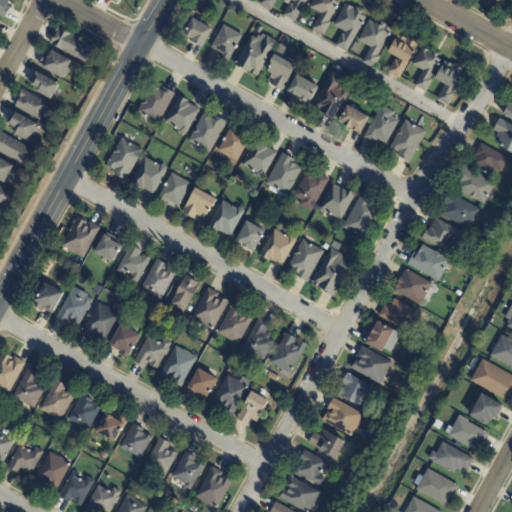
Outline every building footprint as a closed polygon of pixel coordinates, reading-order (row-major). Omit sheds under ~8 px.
[(6,18),(0,14),(0,0),(8,0),(7,4),(10,6),(9,7),(11,8),(6,18)] [(276,0),(270,11),(259,5),(261,0),(276,0)] [(307,0),(294,22),(283,16),(291,1),(289,0),(307,0)] [(335,0),(339,2),(329,21),(331,22),(324,35),(312,29),(320,14),(309,8),(313,0),(335,0)] [(359,10),(363,12),(360,16),(365,18),(346,53),(335,46),(342,34),(344,35),(345,33),(334,26),(346,4),(355,9),(356,8),(359,10)] [(203,26),(211,30),(200,49),(190,43),(192,40),(183,35),(191,19),(203,26)] [(384,23),(386,25),(385,26),(392,30),(377,55),(380,57),(373,70),(362,63),(371,48),(358,41),(369,21),(374,24),(375,23),(379,25),(381,22),(384,23)] [(236,33),(243,37),(237,46),(238,47),(236,50),(235,49),(228,62),(220,58),(222,55),(210,48),(223,25),(236,33)] [(57,28),(94,48),(85,65),(48,45),(54,35),(52,34),(56,27),(57,28)] [(276,42),(257,77),(236,65),(252,36),(257,39),(259,36),(261,37),(263,34),(276,42)] [(409,40),(419,45),(399,79),(387,73),(396,58),(387,53),(398,34),(408,40),(408,39),(409,40)] [(285,48),(283,54),(276,51),(279,45),(285,48)] [(436,53),(438,54),(436,59),(440,60),(430,79),(432,80),(426,92),(414,86),(422,71),(412,66),(421,48),(429,52),(429,53),(432,54),(433,52),(436,53)] [(70,66),(67,71),(70,73),(66,80),(63,78),(62,79),(42,68),(43,67),(39,65),(47,52),(50,54),(52,52),(71,63),(70,66)] [(286,63),(295,68),(282,92),(272,86),(274,81),(270,78),(272,76),(265,72),(274,56),(286,63)] [(457,66),(465,71),(453,93),(455,94),(448,107),(436,100),(444,86),(433,79),(443,60),(455,67),(456,65),(457,66)] [(57,89),(51,100),(35,91),(36,88),(30,85),(31,84),(29,84),(36,72),(59,85),(57,89)] [(333,120),(313,109),(333,74),(342,79),(340,83),(347,87),(345,90),(349,92),(349,93),(334,121),(333,120)] [(307,82),(318,89),(309,104),(310,105),(309,108),(296,101),(298,98),(287,92),(296,76),(307,82)] [(160,90),(161,91),(163,88),(175,94),(158,125),(137,113),(141,105),(144,98),(145,99),(152,86),(160,90)] [(45,109),(40,120),(14,106),(18,97),(21,90),(48,104),(45,109)] [(190,105),(199,111),(184,137),(177,133),(179,131),(164,122),(178,97),(187,101),(186,103),(190,105)] [(511,121),(501,115),(507,105),(510,106),(511,102),(511,121)] [(393,114),(391,118),(398,122),(386,145),(377,140),(374,145),(363,139),(381,106),(394,112),(393,114)] [(350,108),(368,119),(359,135),(337,123),(346,107),(350,108)] [(216,117),(226,123),(209,153),(188,141),(192,134),(191,133),(195,127),(203,114),(211,119),(213,116),(216,117)] [(35,125),(36,126),(35,128),(42,132),(39,138),(32,134),(27,143),(13,135),(14,134),(12,134),(15,129),(9,126),(15,115),(35,125)] [(511,152),(511,154),(504,150),(504,149),(493,142),(498,133),(494,131),(500,119),(511,126),(511,152)] [(409,123),(426,133),(409,163),(397,157),(399,153),(390,148),(397,136),(396,135),(399,128),(401,129),(405,121),(409,123)] [(240,135),(249,140),(237,163),(218,152),(232,126),(239,130),(238,134),(240,135)] [(0,133),(34,151),(25,168),(0,154),(0,133)] [(123,140),(142,150),(125,181),(113,175),(115,171),(106,166),(121,139),(123,140)] [(267,149),(276,154),(262,181),(254,177),(256,174),(241,166),(256,139),(264,144),(263,147),(267,149)] [(497,171),(493,169),(489,176),(470,165),(476,156),(474,155),(480,144),(508,159),(501,173),(497,171)] [(284,155),(294,161),(293,163),(302,169),(294,182),(295,183),(292,189),(291,188),(284,200),(268,191),(269,188),(265,185),(282,154),(284,155)] [(157,165),(160,167),(161,166),(163,165),(167,167),(167,169),(153,195),(144,189),(143,190),(141,189),(140,190),(130,185),(146,159),(157,165)] [(11,170),(8,174),(12,176),(7,184),(4,183),(3,184),(0,182),(0,160),(12,167),(11,170)] [(490,193),(483,205),(452,188),(464,167),(495,184),(490,193)] [(172,174),(190,184),(178,207),(166,201),(164,204),(156,200),(171,174),(172,174)] [(320,175),(329,180),(311,212),(298,205),(301,200),(293,196),(306,174),(314,179),(317,174),(320,175)] [(335,186),(345,192),(346,191),(355,196),(341,222),(325,213),(323,216),(318,213),(332,185),(335,186)] [(0,187),(11,194),(2,210),(0,208),(0,187)] [(208,197),(216,201),(207,217),(203,215),(202,218),(198,216),(196,220),(184,214),(196,190),(208,197)] [(473,223),(468,221),(464,228),(441,215),(446,206),(442,204),(448,193),(480,210),(473,223)] [(361,199),(380,209),(372,225),(372,226),(369,233),(368,232),(363,240),(342,228),(359,197),(361,199)] [(234,208),(236,209),(237,208),(239,208),(243,211),(243,212),(229,237),(217,231),(216,233),(207,228),(221,201),(234,208)] [(91,224),(99,229),(82,259),(61,247),(77,218),(87,224),(88,223),(91,224)] [(430,227),(431,227),(435,219),(462,233),(459,239),(457,237),(448,254),(421,239),(427,229),(428,230),(430,227)] [(256,229),(263,233),(252,254),(240,247),(241,246),(234,242),(245,223),(256,229)] [(279,233),(288,238),(289,237),(291,237),(295,239),(296,241),(282,267),(270,261),(268,263),(259,258),(274,230),(279,233)] [(106,237),(111,239),(109,241),(120,247),(112,263),(94,253),(103,235),(106,237)] [(304,241),(324,252),(307,284),(295,277),(297,274),(287,269),(295,256),(294,256),(298,249),(303,241),(304,241)] [(132,247),(141,252),(138,257),(140,258),(141,256),(142,257),(143,256),(150,259),(136,285),(128,281),(131,275),(124,271),(122,275),(116,272),(130,246),(132,247)] [(448,264),(438,283),(407,265),(415,250),(418,252),(422,246),(434,253),(435,252),(442,256),(441,257),(450,261),(448,264)] [(332,297),(311,286),(330,250),(352,262),(332,297)] [(158,261),(167,267),(163,273),(165,274),(167,271),(174,276),(160,301),(140,290),(156,260),(158,261)] [(426,295),(424,299),(424,303),(423,305),(420,306),(393,292),(405,270),(432,285),(426,295)] [(186,278),(197,284),(195,287),(197,289),(183,314),(168,306),(185,277),(186,278)] [(48,286),(63,294),(53,314),(42,308),(41,311),(35,308),(36,305),(34,304),(44,284),(48,286)] [(209,290),(218,295),(217,297),(227,302),(212,331),(190,320),(207,289),(209,290)] [(72,295),(83,301),(86,297),(93,301),(90,306),(91,308),(89,311),(87,311),(79,327),(71,323),(72,321),(70,320),(67,325),(56,319),(70,294),(72,295)] [(417,312),(413,320),(418,323),(411,336),(377,317),(384,305),(389,308),(394,300),(417,312)] [(99,305),(106,309),(106,308),(112,311),(111,311),(119,315),(103,345),(93,339),(95,337),(92,335),(90,339),(81,334),(97,304),(99,305)] [(234,306),(243,311),(240,316),(243,318),(246,312),(254,317),(237,346),(216,334),(232,305),(234,306)] [(511,306),(503,326),(511,330),(511,306)] [(260,319),(270,325),(264,334),(269,337),(268,339),(273,342),(263,362),(252,356),(251,357),(241,350),(259,318),(260,319)] [(403,343),(399,350),(394,347),(389,356),(384,353),(385,351),(383,350),(380,354),(364,345),(376,322),(405,338),(403,343)] [(128,329),(140,336),(128,358),(122,355),(123,352),(111,345),(121,326),(128,329)] [(287,336),(296,341),(293,346),(297,348),(300,342),(306,346),(291,375),(270,363),(285,334),(287,336)] [(511,370),(489,358),(501,336),(511,342),(511,370)] [(154,341),(160,345),(163,340),(170,344),(167,349),(169,350),(165,356),(164,356),(156,370),(148,365),(149,364),(147,363),(144,369),(133,363),(147,338),(154,341)] [(189,354),(190,354),(189,355),(197,359),(180,389),(172,384),(174,381),(171,380),(169,383),(158,378),(175,347),(184,352),(184,351),(189,354)] [(361,348),(391,364),(379,386),(350,370),(356,359),(355,358),(361,347),(361,348)] [(13,358),(24,364),(8,394),(0,389),(0,355),(1,354),(12,360),(13,358)] [(511,390),(506,402),(470,382),(482,361),(511,376),(511,390)] [(229,369),(233,362),(238,366),(234,372),(229,369)] [(31,367),(40,373),(35,382),(40,385),(39,388),(44,390),(33,409),(23,403),(22,405),(11,398),(29,366),(31,367)] [(206,374),(217,380),(206,399),(205,399),(204,402),(199,399),(200,395),(188,388),(198,370),(206,374)] [(367,393),(366,393),(358,407),(337,395),(343,386),(341,385),(347,374),(371,388),(367,393)] [(235,381),(239,383),(242,378),(251,383),(231,417),(224,413),(225,409),(221,407),(218,411),(210,406),(227,376),(235,381)] [(56,381),(66,387),(63,393),(65,394),(68,388),(76,393),(59,423),(38,410),(55,381),(56,381)] [(262,398),(269,402),(257,423),(252,420),(249,426),(238,419),(252,393),(262,398)] [(83,396),(92,401),(90,404),(100,410),(87,431),(74,423),(73,424),(67,421),(81,395),(83,396)] [(503,407),(496,420),(493,418),(490,424),(487,422),(485,426),(469,418),(480,396),(503,407)] [(356,428),(350,438),(320,421),(333,399),(363,416),(356,428)] [(106,417),(117,423),(120,418),(125,421),(122,427),(123,427),(113,445),(94,434),(104,416),(106,417)] [(369,416),(374,419),(372,424),(366,421),(369,416)] [(487,435),(481,446),(480,445),(475,453),(447,437),(458,418),(488,434),(487,435)] [(134,426),(143,430),(141,434),(151,439),(140,460),(125,452),(125,453),(119,450),(133,425),(134,426)] [(343,446),(335,460),(320,452),(321,450),(309,444),(315,433),(321,436),(324,431),(345,443),(343,446)] [(0,463),(0,434),(14,442),(2,464),(0,463)] [(160,440),(170,445),(166,452),(168,454),(169,451),(176,455),(163,480),(162,479),(161,480),(155,477),(158,472),(145,465),(159,439),(160,440)] [(27,446),(28,447),(26,450),(33,454),(36,449),(44,453),(29,479),(22,475),(23,474),(22,474),(23,471),(21,470),(18,475),(7,468),(22,443),(27,446)] [(473,461),(467,471),(462,468),(460,473),(456,470),(453,476),(432,464),(433,463),(427,460),(432,452),(436,455),(442,443),(473,460),(473,461)] [(327,471),(326,472),(323,470),(319,477),(323,480),(319,488),(294,474),(298,467),(296,465),(304,451),(330,466),(327,471)] [(46,486),(45,485),(43,490),(33,484),(49,454),(58,459),(58,458),(64,461),(63,462),(70,465),(55,494),(46,489),(47,486),(46,486)] [(186,454),(195,459),(193,462),(203,468),(189,492),(183,489),(185,486),(171,478),(184,454),(186,454)] [(213,469),(221,474),(220,475),(232,482),(216,510),(195,498),(212,468),(213,469)] [(458,488),(452,499),(449,498),(444,507),(416,492),(427,470),(458,487),(458,488)] [(72,504),(74,500),(71,499),(68,504),(58,498),(72,472),(79,476),(77,479),(83,483),(86,477),(94,481),(79,508),(72,504)] [(314,504),(309,511),(299,511),(277,499),(290,477),(319,494),(314,504)] [(107,492),(110,494),(113,489),(121,493),(118,498),(119,499),(115,505),(114,505),(110,511),(98,511),(96,511),(95,511),(83,511),(97,487),(107,492)] [(133,501),(146,508),(143,511),(117,511),(125,497),(133,501)] [(171,503),(174,499),(179,502),(176,507),(171,503)] [(405,511),(413,499),(437,511),(405,511)] [(294,511),(274,502),(269,511),(294,511)]
